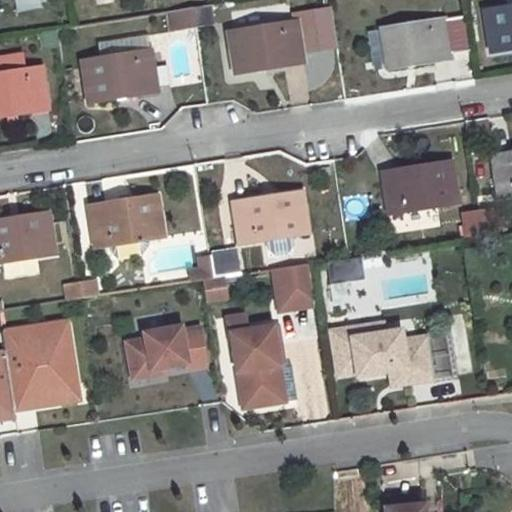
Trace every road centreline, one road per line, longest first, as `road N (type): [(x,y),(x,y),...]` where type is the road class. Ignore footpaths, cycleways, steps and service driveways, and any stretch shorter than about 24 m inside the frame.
road 1 (residential): [(0,497),(469,425),(511,436)]
road 2 (residential): [(0,171),(511,95)]
